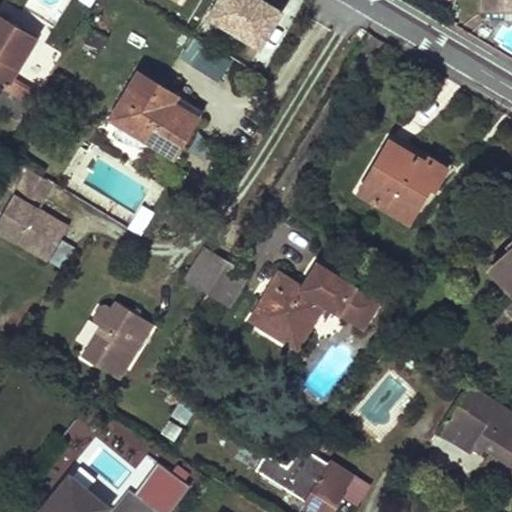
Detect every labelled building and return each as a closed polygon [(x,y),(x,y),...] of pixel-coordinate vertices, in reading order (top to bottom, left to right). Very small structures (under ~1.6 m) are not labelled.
[(214,0),(204,18),(262,49),(283,11),(264,0),(214,0)] [(511,0),(481,0),(481,9),(511,9),(511,0)] [(27,103),(32,106),(38,95),(12,78),(36,38),(0,16),(0,77),(8,82),(4,89),(27,103)] [(220,79),(231,59),(193,37),(181,57),(220,79)] [(159,146),(174,155),(196,118),(170,102),(174,96),(175,95),(139,73),(112,117),(137,132),(137,146),(159,146)] [(0,95),(0,109),(17,120),(27,103),(4,89),(0,95)] [(170,102),(196,118),(200,112),(174,96),(170,102)] [(360,192),(410,221),(431,185),(435,188),(447,168),(430,157),(427,162),(390,140),(360,192)] [(37,208),(53,182),(30,167),(0,215),(0,229),(48,259),(68,226),(37,208)] [(187,278),(208,292),(227,262),(205,248),(187,278)] [(511,248),(490,269),(511,291),(511,303),(508,307),(511,311),(511,248)] [(200,306),(215,316),(223,301),(230,305),(248,275),(227,262),(208,292),(200,306)] [(327,303),(364,326),(379,301),(318,264),(304,288),(280,273),(252,319),(291,343),(308,314),(315,318),(323,304),(327,303)] [(119,378),(153,323),(117,301),(112,308),(107,304),(99,306),(94,314),(96,322),(101,326),(83,355),(119,378)] [(291,343),(297,347),(315,318),(308,314),(291,343)] [(511,412),(467,385),(440,430),(474,450),(476,446),(480,440),(488,446),(511,460),(511,412)] [(292,436),(298,442),(305,434),(298,429),(292,436)] [(476,446),(485,451),(488,446),(480,440),(476,446)] [(287,465),(266,452),(255,469),(324,511),(332,511),(343,494),(341,493),(353,474),(329,460),(328,462),(303,447),(287,465)] [(191,487),(172,472),(153,496),(173,511),(191,487)] [(71,476),(42,511),(102,511),(107,506),(71,476)]
